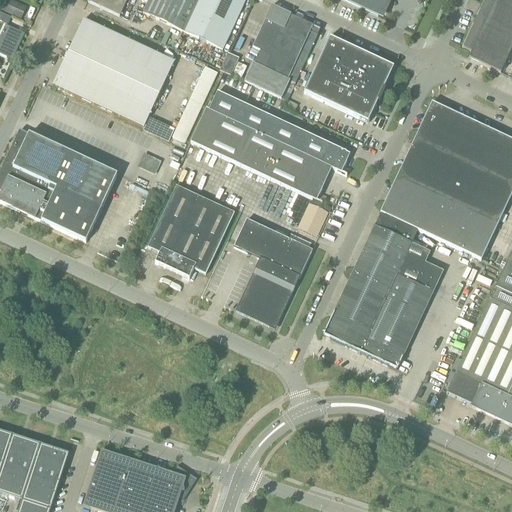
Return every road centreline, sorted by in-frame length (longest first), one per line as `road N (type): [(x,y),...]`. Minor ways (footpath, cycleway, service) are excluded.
road 1 (unclassified): [(288,371),(432,69)]
road 2 (unclassified): [(0,232),(288,371)]
road 3 (tertiary): [(307,412),(388,413),(511,471)]
road 4 (unclassified): [(432,69),(285,0)]
road 5 (unclassified): [(0,145),(69,0)]
road 6 (unclassified): [(239,477),(95,427)]
